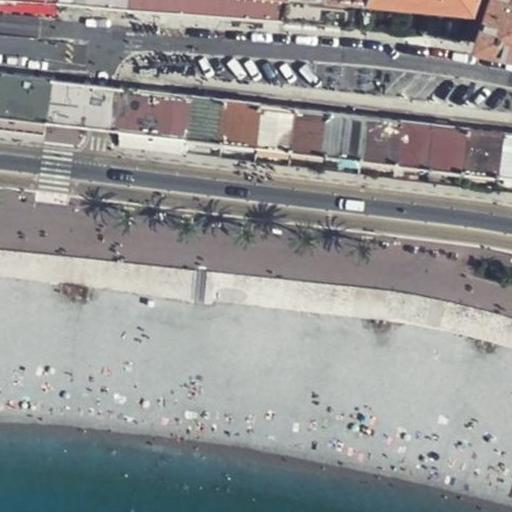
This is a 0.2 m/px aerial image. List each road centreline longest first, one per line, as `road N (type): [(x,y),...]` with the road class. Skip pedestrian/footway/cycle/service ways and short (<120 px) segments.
road 1 (residential): [(107,57),(111,34),(440,64),(511,78)]
road 2 (secondary): [(511,226),(98,174)]
